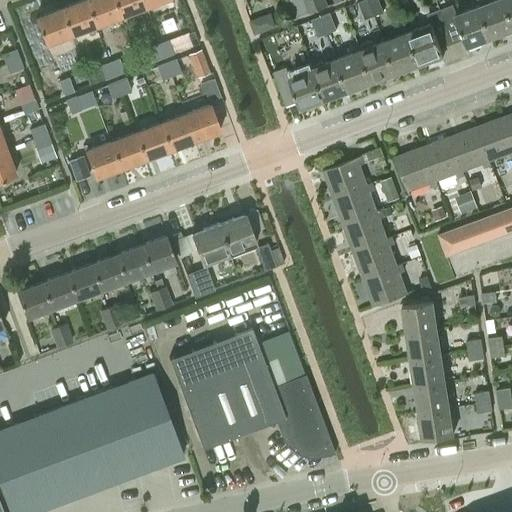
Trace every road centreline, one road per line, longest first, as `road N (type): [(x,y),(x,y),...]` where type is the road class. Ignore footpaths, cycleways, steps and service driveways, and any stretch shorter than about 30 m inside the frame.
road 1 (residential): [(0,254),(511,64)]
road 2 (residential): [(381,477),(226,511)]
road 3 (residential): [(511,451),(381,477)]
